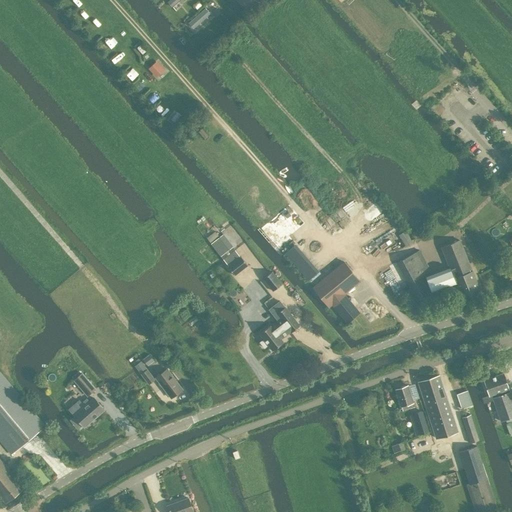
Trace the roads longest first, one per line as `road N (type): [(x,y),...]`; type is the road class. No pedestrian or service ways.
road 1 (tertiary): [(511,302),(134,442),(29,504)]
road 2 (unclassified): [(78,511),(241,430),(511,335)]
road 3 (track): [(341,244),(307,218),(113,0)]
